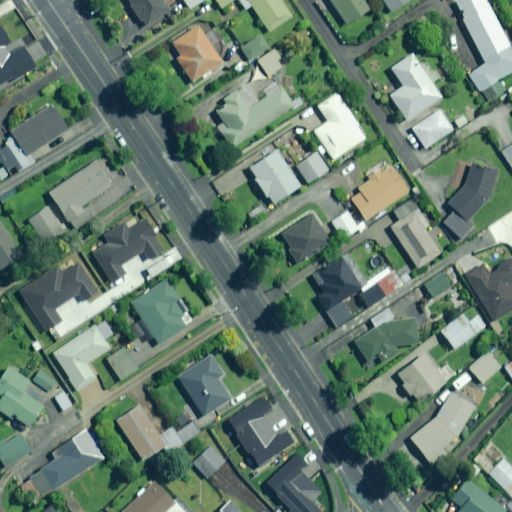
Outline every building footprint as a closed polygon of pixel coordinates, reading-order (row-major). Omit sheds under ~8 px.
[(127,0),(130,3),(128,4),(141,23),(143,22),(146,27),(172,10),(165,0),(127,0)] [(216,0),(221,7),(231,0),(239,0),(246,10),(252,6),(269,32),(291,17),(280,0),(216,0)] [(369,11),(362,0),(330,0),(347,25),(369,11)] [(410,0),(382,0),(391,13),(410,0)] [(511,72),(511,49),(485,0),(454,0),(463,16),(461,17),(486,64),(469,73),(479,92),(482,90),(488,101),(506,92),(499,79),(511,72)] [(177,59),(192,82),(201,76),(203,79),(211,74),(209,70),(221,62),(210,46),(218,41),(211,31),(204,36),(197,27),(173,43),(182,56),(177,59)] [(272,47),(266,37),(260,41),(258,39),(242,48),(250,60),(272,47)] [(285,66),(275,50),(258,61),(269,77),(285,66)] [(419,65),(412,54),(391,68),(403,87),(390,96),(406,121),(441,98),(432,84),(437,81),(424,61),(419,65)] [(0,83),(14,75),(4,59),(0,60),(0,83)] [(294,106),(281,86),(257,102),(246,85),(223,100),(226,105),(216,112),(226,126),(219,131),(231,148),(294,106)] [(366,138),(337,93),(317,106),(328,122),(314,132),(333,160),(366,138)] [(0,153),(4,161),(1,162),(7,171),(15,166),(19,172),(35,162),(31,155),(69,130),(53,106),(11,133),(15,139),(0,148),(0,153)] [(453,130),(440,110),(412,129),(426,149),(453,130)] [(511,146),(502,153),(511,166),(511,146)] [(300,187),(277,151),(248,169),(272,205),(300,187)] [(329,170),(318,153),(297,166),(308,183),(329,170)] [(409,193),(387,158),(365,172),(370,179),(358,187),(362,193),(352,199),(365,221),(409,193)] [(113,185),(96,161),(49,193),(73,229),(92,216),(84,205),(113,185)] [(470,220),(488,201),(499,172),(473,162),(463,186),(447,204),(454,211),(442,224),(461,242),(476,226),(470,220)] [(255,204),(243,185),(235,190),(248,209),(255,204)] [(61,231),(49,209),(28,220),(41,243),(61,231)] [(153,226),(143,209),(120,223),(131,240),(153,226)] [(426,219),(419,209),(390,228),(416,267),(439,251),(420,223),(426,219)] [(358,230),(347,212),(332,222),(343,239),(358,230)] [(332,243),(315,214),(280,235),(298,264),(332,243)] [(0,270),(21,256),(0,224),(0,270)] [(70,269),(78,282),(71,287),(83,306),(90,301),(92,303),(138,273),(125,253),(111,262),(101,248),(70,269)] [(318,298),(338,330),(355,319),(343,300),(362,288),(343,258),(315,275),(326,293),(318,298)] [(511,266),(509,261),(489,273),(483,264),(465,276),(494,322),(511,311),(511,266)] [(392,276),(389,271),(357,292),(369,310),(401,289),(392,276)] [(453,284),(444,271),(424,285),(434,298),(453,284)] [(141,320),(127,328),(136,342),(146,336),(149,342),(153,339),(158,346),(195,323),(168,280),(131,304),(141,320)] [(87,317),(79,305),(59,319),(66,331),(87,317)] [(419,345),(416,320),(395,316),(388,306),(369,319),(376,329),(355,343),(369,365),(379,358),(382,364),(399,354),(395,347),(419,345)] [(468,323),(462,315),(441,331),(455,350),(485,326),(477,316),(468,323)] [(110,349),(96,326),(53,353),(77,391),(96,379),(86,364),(110,349)] [(139,369),(126,348),(107,360),(120,381),(139,369)] [(448,382),(426,352),(395,375),(417,405),(448,382)] [(501,368),(487,352),(469,368),(483,383),(501,368)] [(225,376),(212,355),(177,378),(204,417),(232,398),(220,379),(225,376)] [(30,382),(9,368),(0,381),(0,395),(3,397),(0,401),(0,411),(11,418),(12,416),(30,427),(43,407),(22,394),(30,382)] [(57,382),(40,371),(32,381),(50,393),(57,382)] [(410,440),(432,465),(459,441),(478,408),(451,392),(437,415),(410,440)] [(72,406),(64,393),(55,398),(64,411),(72,406)] [(200,417),(190,403),(183,408),(192,422),(200,417)] [(176,433),(172,427),(159,435),(141,406),(117,422),(142,461),(163,448),(167,455),(183,445),(176,433)] [(253,438),(239,422),(222,438),(236,453),(253,438)] [(104,459),(85,431),(55,450),(60,458),(29,478),(42,498),(104,459)] [(33,451),(22,435),(7,445),(4,440),(0,443),(0,459),(6,469),(33,451)] [(292,476),(257,440),(241,455),(250,464),(243,471),(282,511),(286,511),(299,500),(297,498),(310,486),(296,472),(292,476)] [(224,462),(210,447),(193,463),(207,478),(224,462)] [(511,482),(511,467),(503,459),(489,473),(505,490),(511,482)] [(507,511),(469,480),(453,500),(462,508),(458,511),(507,511)] [(165,511),(174,504),(154,482),(121,511),(165,511)] [(238,511),(229,503),(219,511),(238,511)]
